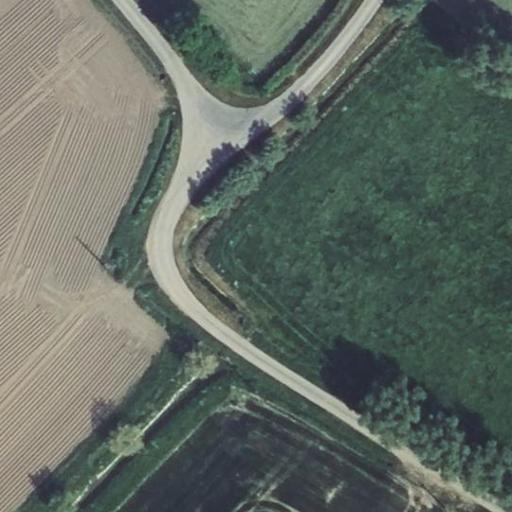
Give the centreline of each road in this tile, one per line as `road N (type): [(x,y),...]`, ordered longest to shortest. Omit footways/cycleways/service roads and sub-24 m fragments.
road 1 (unclassified): [(511,510),(264,363),(176,294),(158,252),(159,232),(236,120)]
road 2 (unclassified): [(374,0),(296,93),(236,120)]
road 3 (unclassified): [(124,0),(191,91),(236,120)]
